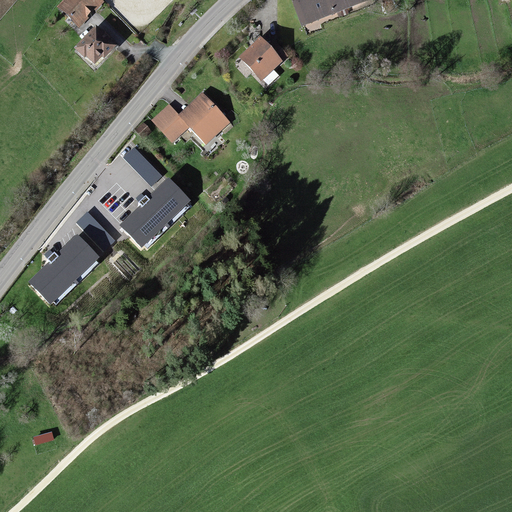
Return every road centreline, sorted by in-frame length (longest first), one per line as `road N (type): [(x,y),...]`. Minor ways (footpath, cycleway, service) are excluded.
road 1 (track): [(15,511),(121,416),(511,191)]
road 2 (tertiary): [(235,0),(0,268)]
